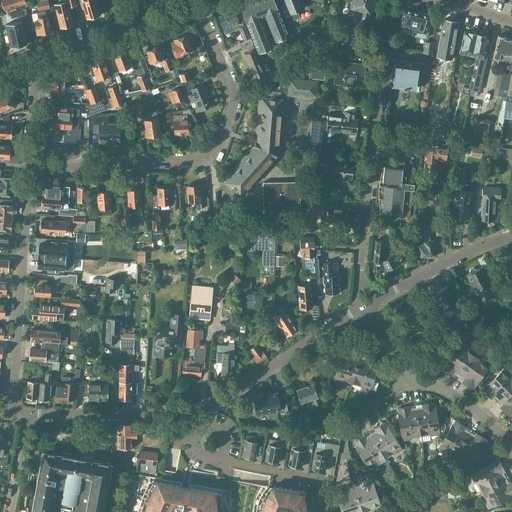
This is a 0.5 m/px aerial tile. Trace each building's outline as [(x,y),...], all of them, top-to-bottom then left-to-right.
[(2,0),(5,10),(25,3),(24,0),(2,0)] [(37,2),(39,11),(50,9),(47,0),(46,0),(41,1),(37,2)] [(71,7),(76,5),(74,0),(63,0),(64,2),(54,5),(60,28),(61,27),(63,28),(66,27),(67,26),(73,24),(71,16),(73,16),(71,7)] [(80,0),(86,19),(93,17),(94,18),(98,17),(98,15),(100,14),(96,0),(80,0)] [(251,0),(253,3),(241,8),(244,16),(248,24),(253,38),(259,53),(273,47),(266,32),(261,18),(266,16),(270,27),(276,41),(279,40),(288,37),(286,33),(275,3),(273,0),(261,0),(259,1),(259,0),(251,0)] [(301,0),(284,0),(292,18),(307,12),(301,0)] [(352,0),(349,10),(360,14),(356,26),(366,29),(368,22),(369,23),(370,16),(374,11),(377,0),(352,0)] [(404,9),(399,26),(402,27),(400,32),(425,39),(427,38),(431,26),(427,25),(429,17),(425,16),(426,15),(404,9)] [(22,16),(21,10),(10,13),(11,19),(22,16)] [(39,21),(34,22),(37,36),(42,35),(44,36),(47,35),(49,33),(51,33),(48,18),(47,18),(47,16),(46,11),(37,13),(39,21)] [(240,25),(238,21),(234,11),(218,17),(224,31),(240,25)] [(439,46),(437,57),(442,58),(451,60),(453,50),(454,48),(458,22),(443,20),(439,46)] [(11,48),(27,44),(21,21),(6,25),(11,48)] [(245,26),(238,29),(244,41),(250,39),(245,26)] [(324,30),(322,48),(330,49),(332,31),(324,30)] [(466,53),(472,54),(477,32),(471,31),(468,31),(468,32),(464,31),(459,54),(465,55),(466,53)] [(488,56),(487,56),(482,54),(486,36),(485,36),(485,35),(483,34),(477,32),(472,54),(478,56),(478,57),(476,57),(469,89),(480,92),(488,56)] [(174,39),(177,46),(172,49),(176,60),(183,57),(182,54),(194,50),(189,37),(187,36),(187,35),(174,39)] [(358,36),(351,35),(349,52),(365,54),(365,52),(366,45),(357,44),(358,36)] [(511,39),(498,36),(493,59),(505,62),(506,61),(511,62),(511,39)] [(250,39),(239,44),(242,50),(253,45),(250,39)] [(423,41),(422,52),(433,54),(434,43),(423,41)] [(150,65),(161,60),(165,72),(168,71),(172,70),(175,69),(170,56),(164,58),(163,53),(162,53),(161,51),(165,49),(163,44),(159,45),(146,49),(149,58),(148,58),(150,65)] [(254,80),(260,77),(263,83),(269,81),(262,67),(261,68),(254,51),(244,55),(254,80)] [(312,51),(301,56),(307,70),(318,65),(318,64),(321,63),(318,55),(315,56),(312,51)] [(114,57),(119,72),(134,66),(131,59),(129,60),(126,52),(121,54),(119,54),(116,55),(115,56),(114,57)] [(152,77),(149,69),(148,70),(143,57),(138,59),(147,79),(152,77)] [(337,57),(333,84),(355,87),(356,79),(363,80),(365,65),(347,62),(348,58),(337,57)] [(91,64),(98,81),(104,78),(105,81),(111,79),(103,59),(102,59),(100,58),(97,60),(96,62),(95,62),(91,64)] [(395,61),(392,88),(415,91),(418,64),(395,61)] [(436,82),(437,83),(439,68),(432,68),(430,82),(431,82),(436,82)] [(168,71),(165,72),(162,73),(165,80),(175,76),(178,84),(182,82),(177,69),(172,70),(168,71)] [(324,80),(325,72),(309,71),(309,79),(324,80)] [(180,75),(183,82),(190,80),(187,72),(180,75)] [(273,76),(272,72),(269,73),(271,82),(287,78),(285,73),(273,76)] [(505,100),(506,95),(510,75),(497,72),(492,98),(503,100),(505,100)] [(51,93),(63,94),(64,94),(65,77),(59,76),(60,75),(53,74),(53,76),(52,76),(51,93)] [(141,90),(128,93),(129,97),(151,93),(149,88),(150,88),(145,74),(137,77),(141,90)] [(253,147),(224,180),(218,186),(220,188),(232,199),(236,203),(242,196),(276,158),(279,151),(283,101),(285,101),(289,98),(289,96),(316,97),(318,81),(290,80),(271,84),(259,86),(258,98),(259,98),(255,142),(253,147)] [(184,94),(192,90),(192,89),(195,88),(193,84),(182,89),(184,94)] [(192,89),(192,90),(194,95),(190,97),(189,98),(191,103),(192,103),(196,112),(208,107),(207,103),(211,101),(204,84),(195,88),(192,89)] [(111,98),(109,99),(110,103),(112,102),(115,107),(123,103),(117,85),(107,89),(111,98)] [(102,104),(100,101),(95,86),(89,89),(85,90),(85,91),(88,99),(90,105),(89,116),(107,110),(104,104),(102,104)] [(168,93),(169,95),(172,104),(184,99),(180,88),(171,91),(168,93)] [(63,102),(90,105),(88,99),(75,97),(75,95),(64,94),(63,94),(63,102)] [(0,112),(15,108),(12,99),(11,98),(10,96),(2,99),(2,98),(0,98),(0,112)] [(328,108),(344,110),(345,102),(330,101),(328,108)] [(136,115),(144,114),(147,137),(160,135),(156,112),(145,113),(143,104),(134,105),(136,115)] [(54,115),(53,127),(71,129),(70,142),(78,142),(79,129),(78,129),(79,109),(55,108),(55,115),(54,115)] [(310,152),(325,153),(327,130),(357,133),(358,121),(355,120),(356,114),(343,112),(342,117),(327,115),(322,115),(321,120),(313,120),(310,152)] [(162,116),(164,123),(171,121),(170,114),(162,116)] [(174,115),(175,128),(175,136),(181,136),(181,133),(188,133),(187,127),(190,127),(189,119),(187,119),(186,114),(174,115)] [(99,131),(99,140),(108,140),(108,143),(119,144),(120,124),(109,124),(109,117),(94,116),(93,131),(99,131)] [(477,120),(473,140),(486,142),(488,134),(490,122),(477,120)] [(437,121),(436,128),(427,126),(426,135),(443,137),(445,122),(437,121)] [(0,137),(11,138),(11,137),(12,136),(12,132),(11,131),(12,124),(0,123),(0,137)] [(454,129),(453,138),(459,140),(461,130),(456,129),(454,129)] [(192,136),(196,147),(201,145),(197,134),(192,136)] [(486,142),(486,144),(498,146),(498,144),(500,136),(488,134),(486,142)] [(473,143),(471,155),(482,157),(483,145),(473,143)] [(0,161),(1,161),(3,160),(3,159),(9,159),(9,157),(10,156),(11,154),(10,152),(10,146),(0,145),(0,161)] [(426,169),(434,170),(436,160),(445,161),(447,147),(428,145),(426,169)] [(493,159),(498,160),(500,149),(485,146),(484,156),(493,159)] [(311,159),(320,160),(328,161),(328,154),(320,153),(312,152),(311,159)] [(325,172),(324,175),(351,178),(353,165),(337,163),(338,162),(318,161),(317,170),(318,171),(325,172)] [(385,187),(382,213),(398,215),(398,214),(401,214),(401,217),(410,218),(413,191),(414,191),(415,184),(414,184),(415,174),(406,173),(405,177),(402,176),(403,170),(384,168),(383,181),(391,182),(390,187),(385,187)] [(0,177),(0,195),(14,196),(15,178),(9,178),(10,175),(4,175),(4,178),(0,177)] [(263,183),(263,214),(300,213),(300,182),(263,183)] [(456,217),(457,219),(461,220),(462,218),(465,219),(468,205),(474,206),(477,186),(459,183),(456,199),(455,198),(453,208),(455,208),(453,217),(456,217)] [(187,186),(188,204),(196,203),(197,211),(201,210),(201,203),(200,185),(194,186),(194,184),(189,185),(189,186),(187,186)] [(42,195),(42,196),(68,198),(68,197),(78,198),(78,192),(69,192),(69,187),(46,185),(44,187),(43,195),(42,195)] [(157,188),(157,194),(152,195),(153,205),(158,204),(176,204),(175,189),(170,190),(170,187),(164,188),(164,186),(159,187),(159,188),(157,188)] [(78,188),(78,192),(78,198),(77,202),(85,203),(86,189),(84,188),(84,187),(80,187),(80,188),(78,188)] [(127,190),(129,208),(137,207),(137,213),(142,213),(141,207),(140,189),(134,190),(134,188),(129,189),(129,190),(127,190)] [(481,220),(488,221),(494,221),(495,206),(498,206),(499,200),(500,200),(501,189),(483,188),(482,205),(481,220)] [(97,192),(98,210),(96,210),(96,216),(107,215),(111,215),(111,209),(110,192),(104,192),(104,190),(99,191),(99,192),(97,192)] [(41,207),(59,208),(58,210),(39,209),(39,214),(47,215),(62,216),(62,215),(73,216),(73,217),(77,217),(77,210),(70,209),(68,209),(68,198),(42,196),(41,207)] [(437,197),(435,216),(443,217),(445,198),(437,197)] [(326,199),(325,207),(328,208),(327,224),(337,225),(336,229),(348,230),(348,226),(350,209),(337,208),(338,200),(326,199)] [(308,200),(306,214),(316,215),(318,201),(308,200)] [(0,205),(0,217),(12,218),(13,206),(0,205)] [(212,229),(211,214),(202,214),(203,230),(212,229)] [(0,229),(11,230),(12,218),(0,217),(0,229)] [(120,218),(121,228),(133,227),(133,220),(130,221),(130,218),(120,218)] [(151,220),(152,230),(152,231),(153,231),(154,238),(163,237),(163,231),(162,227),(161,227),(160,219),(151,220)] [(60,221),(59,221),(41,220),(40,233),(59,234),(64,234),(65,228),(69,228),(70,223),(66,222),(60,222),(60,221)] [(144,231),(152,230),(151,220),(144,221),(144,231)] [(83,224),(83,234),(86,234),(86,233),(95,232),(87,232),(87,223),(85,223),(85,224),(83,224)] [(431,224),(419,226),(420,235),(422,234),(424,245),(418,246),(420,258),(436,256),(434,241),(430,241),(429,233),(432,233),(431,224)] [(274,266),(275,256),(275,229),(263,228),(263,230),(248,230),(248,238),(247,250),(263,250),(262,266),(263,266),(263,273),(273,274),(274,266)] [(76,242),(85,243),(86,234),(83,234),(76,233),(76,242)] [(326,234),(322,239),(329,244),(333,239),(326,234)] [(305,251),(306,273),(314,272),(314,256),(313,250),(314,250),(313,237),(300,238),(300,251),(305,251)] [(0,251),(9,252),(10,240),(0,238),(0,251)] [(403,258),(397,247),(390,251),(384,250),(385,242),(376,240),(373,261),(374,261),(374,268),(374,273),(376,274),(381,272),(386,270),(387,271),(398,264),(397,261),(403,258)] [(183,250),(183,241),(174,242),(174,250),(183,250)] [(39,245),(38,256),(73,259),(74,246),(66,246),(67,243),(55,242),(54,246),(51,246),(39,245)] [(276,256),(275,256),(274,266),(284,266),(284,256),(283,256),(283,254),(276,253),(276,256)] [(511,254),(508,255),(507,257),(507,259),(501,261),(507,282),(511,280),(511,254)] [(38,256),(38,268),(47,268),(53,269),(52,273),(59,273),(59,269),(60,269),(72,270),(73,259),(38,256)] [(314,258),(314,259),(315,264),(315,277),(323,277),(323,284),(325,284),(325,294),(339,293),(338,276),(333,276),(332,263),(322,264),(321,258),(314,258)] [(0,270),(1,271),(8,271),(9,260),(0,259),(0,270)] [(469,272),(470,274),(466,276),(477,295),(484,291),(486,295),(495,291),(493,286),(498,283),(492,273),(487,276),(483,267),(476,271),(476,269),(473,268),(470,270),(469,272)] [(242,280),(233,273),(229,278),(238,285),(242,280)] [(122,280),(107,279),(105,293),(113,294),(114,287),(121,288),(122,280)] [(35,285),(35,291),(34,296),(51,297),(51,292),(57,292),(57,287),(46,286),(47,281),(37,280),(37,285),(35,285)] [(242,291),(251,291),(252,282),(242,282),(242,291)] [(189,319),(205,320),(210,321),(213,287),(192,285),(189,319)] [(311,285),(298,286),(299,309),(304,309),(306,310),(309,310),(310,308),(312,308),(311,285)] [(437,291),(433,294),(443,313),(445,317),(453,313),(462,308),(449,285),(443,288),(442,287),(440,286),(437,287),(436,290),(437,291)] [(96,287),(88,287),(87,295),(95,295),(96,287)] [(246,308),(262,309),(263,295),(247,294),(246,308)] [(61,298),(61,304),(80,306),(81,299),(61,298)] [(123,315),(130,315),(131,299),(124,298),(123,315)] [(40,308),(33,307),(33,318),(49,320),(63,320),(64,307),(40,305),(40,308)] [(297,330),(285,311),(281,305),(269,313),(285,337),(297,330)] [(400,320),(402,324),(401,325),(400,327),(401,330),(404,331),(405,330),(409,336),(420,330),(424,337),(432,333),(416,305),(404,311),(407,316),(400,320)] [(107,316),(106,324),(105,346),(109,346),(109,343),(117,344),(117,337),(120,337),(121,313),(115,313),(114,315),(113,316),(107,316)] [(156,340),(156,344),(155,354),(171,355),(172,344),(181,344),(183,314),(170,313),(169,325),(162,324),(161,337),(160,337),(159,337),(157,338),(156,340)] [(474,319),(468,322),(471,329),(477,326),(474,319)] [(31,341),(44,342),(47,342),(47,343),(59,343),(66,344),(66,337),(54,336),(54,332),(32,330),(31,341)] [(194,361),(183,360),(182,375),(201,376),(201,372),(204,372),(206,348),(200,348),(200,340),(202,340),(203,331),(188,330),(186,348),(195,348),(194,361)] [(132,365),(132,354),(134,354),(134,339),(121,339),(120,354),(119,399),(132,399),(132,393),(137,393),(137,383),(132,383),(132,365)] [(58,356),(58,347),(59,343),(47,343),(47,342),(44,342),(44,350),(30,349),(29,360),(46,361),(46,355),(58,356)] [(442,369),(457,379),(475,353),(460,342),(442,369)] [(217,345),(217,353),(216,363),(222,363),(222,370),(233,370),(234,343),(228,343),(228,346),(217,345)] [(254,356),(253,357),(258,364),(267,358),(262,350),(261,351),(257,345),(250,351),(254,356)] [(334,380),(352,385),(362,354),(344,349),(334,380)] [(475,353),(457,379),(472,390),(491,363),(475,353)] [(502,361),(507,357),(504,353),(499,356),(502,361)] [(362,354),(352,385),(370,391),(379,360),(362,354)] [(100,384),(89,384),(89,400),(107,400),(108,375),(111,376),(111,369),(108,369),(108,368),(94,368),(93,376),(100,376),(100,384)] [(483,390),(496,404),(511,387),(511,374),(506,368),(483,390)] [(39,377),(37,398),(50,399),(52,375),(45,374),(44,383),(41,382),(41,377),(39,377)] [(26,398),(37,398),(39,377),(36,377),(36,382),(28,382),(26,398)] [(62,383),(57,383),(56,398),(74,400),(75,384),(70,383),(70,378),(62,377),(62,383)] [(301,404),(312,400),(315,406),(320,404),(313,384),(296,390),(301,404)] [(511,387),(496,404),(509,417),(511,413),(511,387)] [(264,396),(264,394),(254,396),(254,398),(253,398),(257,415),(280,411),(277,393),(269,395),(264,396)] [(287,393),(279,395),(282,410),(290,409),(287,393)] [(434,403),(416,406),(421,438),(439,435),(442,435),(445,428),(445,423),(440,424),(438,425),(434,403)] [(421,438),(416,406),(397,409),(403,441),(421,438)] [(269,421),(268,428),(280,429),(281,423),(276,422),(269,421)] [(439,449),(455,458),(471,430),(455,421),(439,449)] [(138,422),(138,432),(147,431),(146,422),(138,422)] [(385,423),(369,432),(386,460),(402,450),(385,423)] [(132,431),(132,425),(117,425),(117,427),(115,427),(115,433),(117,433),(117,435),(118,448),(126,448),(126,449),(132,449),(132,447),(132,438),(136,438),(136,431),(132,431)] [(250,459),(253,460),(254,459),(254,458),(255,458),(258,442),(265,444),(267,432),(259,430),(258,438),(247,436),(243,456),(249,457),(249,458),(250,459)] [(471,430),(455,458),(471,468),(487,440),(471,430)] [(386,460),(369,432),(353,442),(370,470),(386,460)] [(273,463),(276,464),(277,463),(278,463),(281,446),(288,447),(291,436),(282,434),(281,442),(270,440),(266,460),(272,462),(273,463)] [(0,437),(0,458),(1,459),(0,461),(0,464),(6,466),(9,452),(3,451),(5,439),(0,437)] [(304,446),(293,444),(289,465),(295,466),(295,467),(296,468),(299,469),(300,468),(300,467),(301,467),(304,450),(311,452),(314,440),(305,439),(304,446)] [(319,472),(322,473),(323,472),(323,471),(324,471),(327,455),(337,457),(339,446),(337,445),(325,443),(324,450),(316,449),(312,469),(318,470),(318,471),(319,472)] [(102,511),(112,464),(42,451),(31,511),(102,511)] [(138,470),(154,472),(156,453),(140,451),(138,470)] [(471,476),(479,492),(508,477),(499,461),(471,476)] [(511,485),(508,477),(479,492),(488,509),(511,495),(511,485)] [(371,479),(353,485),(362,511),(374,511),(382,509),(371,479)] [(219,511),(220,508),(218,494),(190,489),(182,487),(181,487),(153,482),(148,490),(145,497),(142,505),(140,511),(219,511)] [(362,511),(353,485),(336,491),(343,511),(362,511)] [(302,511),(305,500),(301,500),(298,492),(270,487),(269,488),(264,495),(263,498),(262,501),(261,504),(259,511),(302,511)]
